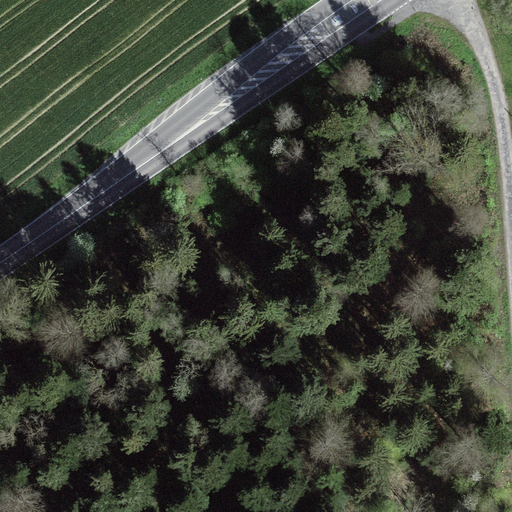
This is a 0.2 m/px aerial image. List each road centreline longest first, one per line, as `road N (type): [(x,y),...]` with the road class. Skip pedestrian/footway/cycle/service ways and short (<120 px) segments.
road 1 (secondary): [(0,266),(377,0)]
road 2 (track): [(511,221),(480,41),(454,0)]
